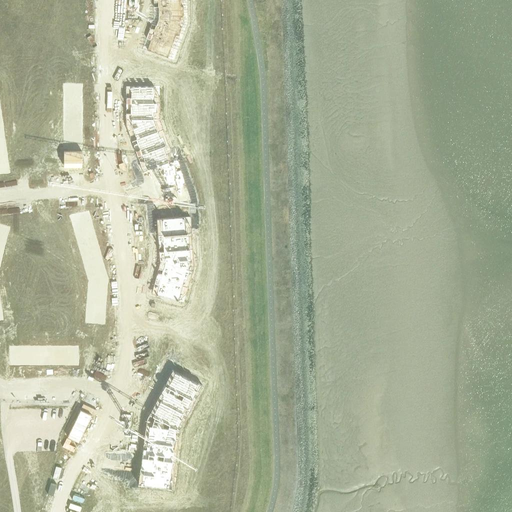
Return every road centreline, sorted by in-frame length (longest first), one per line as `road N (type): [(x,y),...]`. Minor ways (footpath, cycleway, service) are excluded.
road 1 (residential): [(105,0),(109,186),(126,259),(121,394)]
road 2 (residential): [(121,394),(67,479),(57,511)]
road 3 (residential): [(0,390),(121,394)]
